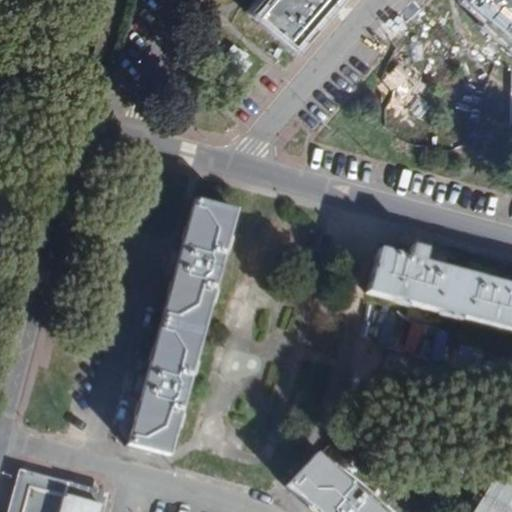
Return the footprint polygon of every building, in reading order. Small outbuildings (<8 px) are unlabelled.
[(0,0),(0,46),(82,88),(107,0),(0,0)] [(329,0),(266,0),(255,14),(267,24),(291,45),(316,16),(324,7),(329,0)] [(511,0),(463,0),(511,41),(511,0)] [(233,213),(193,202),(177,260),(144,381),(127,445),(167,456),(233,213)] [(324,257),(328,237),(309,232),(303,252),(324,257)] [(511,291),(425,269),(429,256),(412,252),(409,263),(380,255),(369,295),(511,333),(511,291)] [(374,511),(314,458),(288,487),(315,511),(374,511)] [(67,494),(45,488),(19,481),(13,505),(11,511),(97,511),(100,502),(101,499),(68,491),(67,494)]
